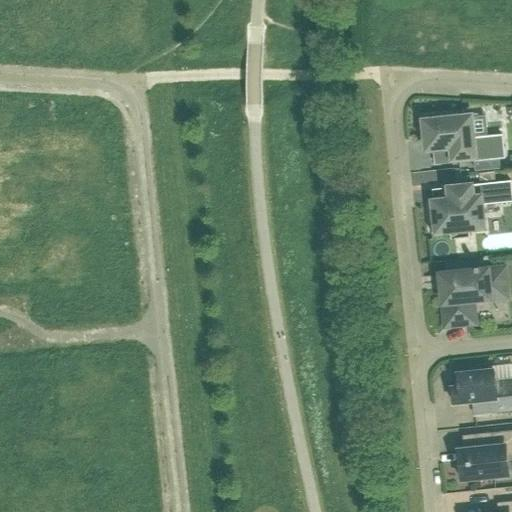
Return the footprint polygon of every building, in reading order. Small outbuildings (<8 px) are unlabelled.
[(439,121),(425,123),(428,151),(453,148),(454,164),(475,162),(476,171),(501,168),(500,159),(505,159),(503,136),(473,139),(471,118),(459,119),(458,114),(438,116),(439,121)] [(434,216),(430,216),(432,235),(450,233),(451,241),(471,239),(470,231),(485,229),(482,205),(511,201),(511,190),(511,183),(456,188),(448,189),(450,201),(433,202),(434,216)] [(447,275),(440,275),(442,289),(446,327),(472,324),(475,324),(473,302),(504,298),(504,299),(508,298),(505,269),(488,270),(487,258),(487,257),(445,261),(446,263),(447,275)] [(459,388),(452,389),(454,404),(474,402),(475,415),(511,411),(511,364),(493,367),(493,371),(458,375),(459,388)] [(488,448),(458,451),(462,481),(509,476),(508,460),(511,459),(511,431),(487,434),(488,448)] [(498,511),(511,511),(511,501),(497,503),(498,511)]
